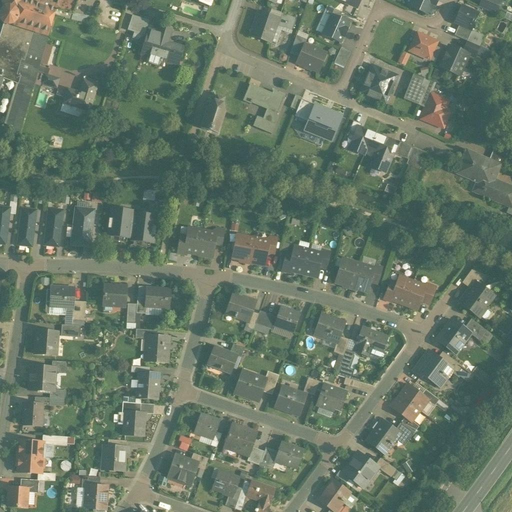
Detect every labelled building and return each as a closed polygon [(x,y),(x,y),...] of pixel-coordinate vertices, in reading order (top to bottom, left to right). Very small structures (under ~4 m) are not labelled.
[(43,4),(30,0),(2,0),(2,3),(3,9),(5,8),(8,8),(10,8),(12,9),(15,11),(16,13),(17,16),(16,20),(15,22),(14,24),(11,26),(47,36),(54,15),(56,7),(43,4)] [(76,0),(57,0),(56,7),(54,15),(71,20),(76,0)] [(411,0),(412,0),(414,6),(425,11),(430,9),(432,5),(434,6),(437,0),(436,0),(411,0)] [(482,0),(480,8),(496,15),(503,1),(501,0),(482,0)] [(479,14),(461,6),(454,23),(458,25),(471,31),(479,14)] [(325,15),(330,17),(331,16),(339,19),(342,13),(329,7),(325,15)] [(16,20),(17,16),(16,13),(15,11),(12,9),(10,8),(8,8),(5,8),(3,9),(1,11),(0,12),(0,21),(1,23),(4,25),(8,26),(11,26),(14,24),(15,22),(16,20)] [(278,19),(258,12),(250,36),(270,43),(276,26),(278,19)] [(296,18),(280,13),(278,19),(276,26),(291,31),(296,18)] [(149,21),(132,15),(127,30),(144,36),(149,21)] [(330,17),(322,35),(339,43),(348,23),(339,19),(331,16),(330,17)] [(47,36),(11,26),(8,26),(4,25),(0,36),(0,85),(1,84),(2,78),(17,83),(5,124),(12,127),(9,136),(15,141),(38,66),(39,66),(47,36)] [(471,31),(458,25),(454,36),(467,42),(468,42),(467,41),(469,37),(471,31)] [(171,30),(161,27),(158,35),(154,35),(154,32),(151,31),(150,31),(147,36),(146,36),(141,55),(142,52),(164,59),(164,62),(178,66),(180,60),(179,60),(183,47),(182,47),(182,48),(166,43),(170,30),(171,31),(171,30)] [(436,42),(416,33),(409,51),(428,60),(436,42)] [(467,42),(462,53),(467,55),(474,58),(479,47),(467,42)] [(319,50),(311,47),(310,48),(304,45),(297,63),(305,66),(304,67),(310,70),(311,69),(318,72),(325,54),(319,51),(319,50)] [(462,53),(449,47),(439,68),(458,76),(467,55),(462,53)] [(342,48),(337,62),(347,66),(352,51),(342,48)] [(411,53),(405,50),(401,59),(407,62),(411,53)] [(395,77),(372,67),(360,93),(384,103),(395,77)] [(413,73),(403,99),(419,106),(426,89),(420,87),(423,78),(413,73)] [(58,80),(44,75),(41,83),(56,88),(58,80)] [(79,94),(67,90),(63,103),(64,103),(61,111),(70,114),(72,106),(88,111),(96,85),(83,81),(79,94)] [(275,95),(249,84),(242,101),(250,105),(251,103),(266,110),(262,119),(256,117),(252,127),(271,134),(278,116),(276,115),(284,96),(276,92),(275,95)] [(426,89),(419,106),(424,108),(430,94),(432,92),(426,89)] [(450,111),(437,106),(440,98),(430,94),(424,108),(420,119),(442,129),(450,111)] [(224,98),(215,95),(214,101),(207,107),(200,129),(218,134),(224,112),(223,104),(224,98)] [(295,96),(290,108),(296,110),(301,98),(295,96)] [(294,117),(307,122),(313,106),(300,101),(294,117)] [(313,106),(307,122),(304,130),(304,131),(324,138),(331,141),(341,117),(313,106)] [(347,139),(352,141),(358,128),(359,129),(361,125),(353,121),(348,134),(349,134),(347,139)] [(369,150),(375,136),(367,133),(367,132),(359,129),(358,128),(352,141),(349,149),(363,155),(366,149),(369,150)] [(324,138),(304,131),(301,139),(321,147),(324,138)] [(375,136),(369,150),(375,152),(369,167),(385,173),(393,154),(394,154),(397,147),(392,144),(393,143),(375,135),(375,136)] [(413,147),(400,141),(397,147),(394,154),(408,160),(413,148),(413,147)] [(425,153),(413,148),(408,160),(406,164),(419,170),(425,153)] [(509,154),(494,148),(489,161),(500,166),(503,168),(509,154)] [(489,161),(466,151),(457,173),(487,186),(483,195),(510,207),(507,213),(511,215),(511,187),(494,180),(500,166),(489,161)] [(155,190),(143,191),(142,201),(154,202),(155,190)] [(102,194),(92,193),(91,203),(101,204),(102,194)] [(9,209),(0,208),(0,225),(7,227),(9,209)] [(93,210),(75,208),(73,227),(91,229),(93,210)] [(134,211),(110,208),(106,237),(129,240),(129,242),(153,245),(157,216),(134,213),(134,211)] [(35,211),(22,209),(20,227),(33,229),(35,211)] [(62,211),(49,210),(46,227),(59,229),(62,211)] [(33,229),(20,227),(17,245),(31,247),(33,229)] [(59,229),(46,227),(44,245),(57,247),(59,229)] [(91,229),(73,227),(71,245),(89,247),(91,229)] [(202,231),(190,229),(187,231),(186,236),(184,252),(185,253),(198,255),(202,231)] [(223,230),(217,229),(215,231),(215,233),(214,244),(220,245),(223,230)] [(215,233),(202,231),(198,255),(211,258),(214,244),(215,233)] [(186,236),(180,235),(177,253),(185,254),(185,253),(184,252),(186,236)] [(255,239),(240,236),(238,244),(235,244),(232,259),(243,261),(243,263),(250,264),(255,239)] [(276,239),(271,238),(268,240),(268,241),(267,243),(268,243),(266,252),(273,253),(276,239)] [(268,241),(255,239),(250,264),(251,263),(264,266),(266,252),(268,243),(267,243),(268,241)] [(308,251),(296,248),(293,250),(292,255),(288,271),(290,271),(302,274),(308,251)] [(308,251),(302,274),(315,277),(318,267),(321,254),(320,254),(308,251)] [(323,251),(321,252),(320,254),(321,254),(318,267),(324,269),(329,252),(323,251)] [(292,255),(286,253),(282,271),(289,273),(290,271),(288,271),(292,255)] [(345,261),(343,269),(340,268),(335,283),(346,286),(346,288),(353,290),(360,265),(345,261)] [(372,269),(360,265),(353,290),(353,288),(366,292),(369,282),(373,269),(372,269)] [(376,266),(373,268),(372,269),(373,269),(369,282),(376,284),(381,267),(376,266)] [(471,270),(461,283),(471,290),(476,283),(476,284),(483,275),(471,270)] [(43,285),(51,285),(51,275),(43,276),(43,285)] [(401,278),(398,280),(396,285),(390,300),(391,300),(404,305),(412,282),(401,278)] [(390,282),(384,299),(391,302),(391,300),(390,300),(396,285),(390,282)] [(424,287),(412,282),(404,305),(416,310),(420,301),(425,287),(424,287)] [(476,284),(476,283),(471,290),(469,292),(467,291),(462,297),(463,298),(459,303),(468,310),(469,309),(479,316),(485,308),(485,307),(493,296),(476,284)] [(125,287),(104,285),(103,306),(124,307),(125,287)] [(427,285),(425,286),(424,287),(425,287),(420,301),(428,305),(435,287),(427,285)] [(74,288),(51,287),(49,308),(72,309),(72,310),(73,302),(74,288)] [(169,290),(146,288),(145,298),(144,307),(145,307),(167,309),(169,290)] [(255,302),(232,294),(225,314),(234,317),(234,318),(235,318),(235,317),(247,322),(248,322),(252,311),(255,302)] [(145,298),(137,298),(136,305),(136,314),(145,314),(145,307),(144,307),(145,298)] [(85,302),(73,302),(72,310),(72,309),(71,321),(84,321),(85,302)] [(136,305),(127,304),(126,323),(135,324),(136,314),(136,305)] [(299,313),(280,307),(273,326),(292,333),(299,313)] [(252,311),(248,322),(247,322),(245,328),(252,330),(255,324),(258,313),(252,311)] [(271,316),(259,311),(258,313),(255,324),(267,329),(271,316)] [(344,323),(321,315),(314,335),(336,343),(337,343),(339,337),(344,323)] [(486,331),(470,319),(463,329),(470,334),(469,334),(478,341),(486,331)] [(463,329),(451,320),(436,340),(454,354),(469,334),(470,334),(463,329)] [(80,326),(61,325),(60,336),(79,338),(80,326)] [(387,338),(361,328),(355,345),(356,345),(353,352),(364,356),(366,349),(381,355),(387,338)] [(157,331),(135,330),(135,339),(145,340),(146,336),(156,337),(157,331)] [(57,333),(36,331),(34,354),(56,356),(57,333)] [(156,337),(146,336),(145,340),(144,361),(167,363),(168,338),(156,337)] [(348,340),(339,337),(337,343),(336,343),(333,353),(343,356),(344,352),(348,340)] [(244,348),(233,344),(229,353),(237,356),(236,356),(240,358),(244,348)] [(229,353),(214,347),(207,364),(220,369),(220,370),(229,374),(236,356),(237,356),(229,353)] [(381,355),(366,349),(364,356),(378,362),(381,355)] [(439,360),(428,351),(413,372),(420,377),(422,375),(437,386),(444,376),(446,377),(452,370),(439,360)] [(343,356),(336,375),(345,378),(350,380),(353,370),(349,369),(353,357),(353,355),(344,352),(343,356)] [(461,367),(444,354),(439,360),(452,370),(456,374),(461,367)] [(66,362),(51,361),(51,368),(55,368),(55,370),(66,371),(66,362)] [(489,384),(494,377),(478,366),(473,374),(489,384)] [(51,368),(30,367),(29,382),(29,390),(49,392),(53,392),(53,390),(55,370),(55,368),(51,368)] [(464,369),(461,376),(468,378),(470,372),(464,369)] [(264,380),(242,372),(235,393),(257,401),(261,392),(265,380),(264,380)] [(267,372),(264,380),(265,380),(261,392),(271,395),(278,376),(267,372)] [(149,374),(138,373),(138,374),(137,398),(156,399),(158,374),(149,374)] [(318,382),(307,378),(303,392),(313,396),(318,382)] [(350,380),(345,378),(343,385),(358,389),(360,383),(350,380)] [(326,385),(322,395),(320,394),(316,406),(318,407),(316,412),(316,413),(329,418),(330,417),(333,409),(339,411),(341,405),(339,405),(344,393),(334,389),(334,388),(326,385)] [(420,396),(407,386),(391,408),(404,417),(409,421),(410,421),(417,411),(419,411),(427,401),(427,400),(420,396)] [(305,396),(281,387),(274,407),(298,415),(305,396)] [(64,391),(53,390),(53,392),(49,392),(49,398),(64,399),(64,391)] [(438,400),(424,390),(420,396),(427,400),(427,401),(434,406),(438,400)] [(49,398),(34,397),(34,404),(42,405),(48,406),(49,398)] [(140,404),(122,403),(121,413),(125,414),(125,413),(139,414),(140,404)] [(34,404),(23,404),(22,425),(40,427),(42,405),(34,404)] [(139,414),(125,413),(125,414),(123,435),(142,437),(144,414),(139,414)] [(219,421),(200,414),(193,434),(212,440),(213,440),(215,432),(219,421)] [(409,421),(404,417),(400,423),(414,433),(418,427),(410,421),(409,421)] [(381,423),(375,431),(374,430),(366,441),(384,454),(385,453),(384,453),(389,445),(390,446),(395,439),(399,434),(394,431),(381,421),(380,422),(381,423)] [(414,433),(400,423),(394,431),(399,434),(395,439),(404,446),(414,433)] [(256,434),(231,425),(223,447),(248,456),(251,448),(256,434)] [(221,434),(215,432),(213,440),(212,440),(210,446),(216,448),(221,434)] [(57,437),(57,445),(76,445),(76,436),(57,437)] [(188,451),(191,438),(183,436),(179,448),(188,451)] [(42,443),(19,442),(19,448),(17,448),(16,457),(44,459),(44,450),(42,450),(42,443)] [(303,450),(281,442),(278,452),(274,462),(296,470),(303,450)] [(107,446),(103,446),(102,458),(106,458),(105,470),(123,472),(124,454),(129,454),(129,448),(125,448),(107,446)] [(264,452),(251,448),(248,456),(246,462),(259,466),(259,464),(264,452)] [(278,452),(265,448),(264,452),(259,464),(272,469),(274,462),(278,452)] [(374,465),(358,453),(353,460),(352,460),(348,466),(342,474),(362,489),(377,468),(374,465)] [(207,459),(193,454),(190,461),(197,464),(196,468),(203,471),(207,459)] [(190,461),(175,456),(167,477),(190,485),(196,468),(197,464),(190,461)] [(44,459),(16,457),(15,466),(17,466),(17,473),(38,474),(41,474),(41,467),(43,467),(44,459)] [(396,470),(380,458),(374,465),(377,468),(390,478),(396,470)] [(238,479),(221,473),(218,481),(215,480),(212,489),(230,496),(232,496),(234,491),(238,479)] [(99,478),(81,477),(81,489),(85,489),(85,486),(99,486),(99,478)] [(38,481),(20,480),(20,489),(27,489),(27,493),(37,494),(38,481)] [(235,507),(234,509),(241,511),(246,497),(245,497),(250,483),(244,481),(240,493),(235,507)] [(266,511),(275,489),(251,481),(250,483),(245,497),(246,497),(259,502),(255,511),(266,511)] [(332,481),(318,500),(330,509),(334,511),(335,511),(342,503),(343,503),(345,501),(343,501),(349,494),(332,481)] [(99,486),(85,486),(85,489),(84,509),(105,510),(107,487),(99,486)] [(20,489),(9,488),(8,507),(26,508),(27,493),(27,489),(20,489)] [(232,496),(230,496),(227,505),(235,507),(240,493),(234,491),(232,496)]
